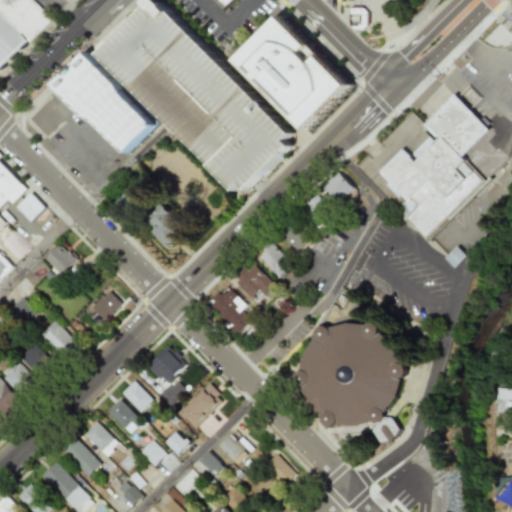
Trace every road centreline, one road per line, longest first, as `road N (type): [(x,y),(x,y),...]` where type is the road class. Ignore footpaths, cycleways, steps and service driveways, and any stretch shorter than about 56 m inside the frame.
road 1 (residential): [(393,79),(172,301)]
road 2 (residential): [(172,301),(373,511)]
road 3 (residential): [(323,511),(413,443),(462,279)]
road 4 (residential): [(0,125),(172,301)]
road 5 (residential): [(172,301),(0,469)]
road 6 (secondary): [(106,0),(0,107)]
road 7 (secondary): [(393,79),(417,72),(488,0)]
road 8 (secondary): [(302,0),(393,79)]
